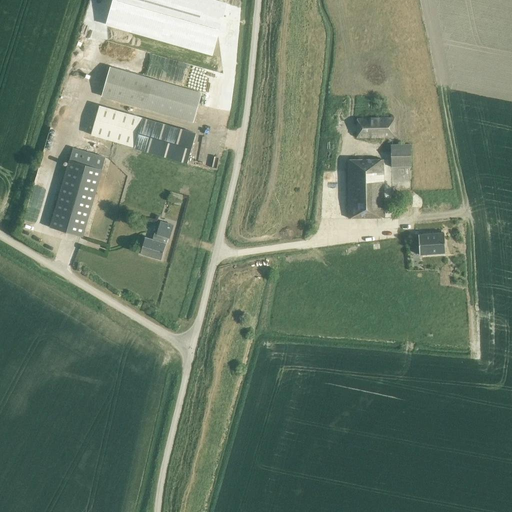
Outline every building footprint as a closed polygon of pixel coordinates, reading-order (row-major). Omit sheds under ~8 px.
[(218,35),(227,4),(212,0),(113,0),(106,25),(126,30),(154,39),(193,50),(212,55),(218,35)] [(202,94),(153,80),(110,67),(102,96),(194,123),(202,94)] [(65,86),(76,87),(77,76),(65,75),(65,86)] [(71,113),(77,92),(63,89),(58,110),(71,113)] [(98,106),(90,135),(133,147),(181,161),(190,132),(141,118),(98,106)] [(357,119),(357,138),(394,137),(394,117),(357,119)] [(391,145),(391,167),(411,166),(411,144),(391,145)] [(105,158),(72,148),(49,227),(82,237),(105,158)] [(347,160),(348,218),(384,218),(383,160),(347,160)] [(170,191),(167,199),(181,203),(183,195),(170,191)] [(29,213),(34,215),(40,198),(35,196),(29,213)] [(170,239),(174,225),(160,221),(157,234),(156,234),(156,233),(155,233),(153,240),(145,238),(140,254),(161,260),(166,244),(168,238),(170,239)] [(418,235),(419,255),(445,253),(444,233),(418,235)]
